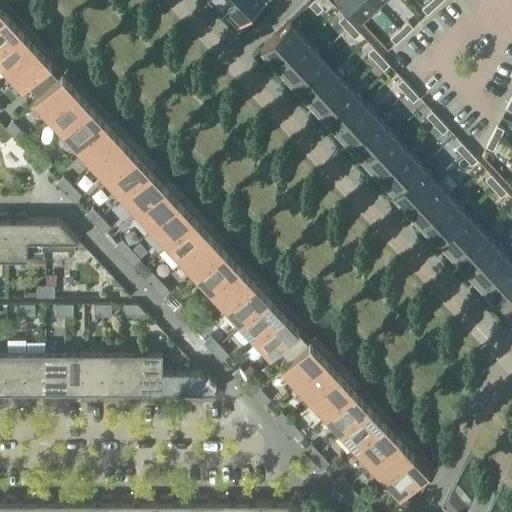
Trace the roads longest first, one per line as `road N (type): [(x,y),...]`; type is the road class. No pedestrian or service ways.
road 1 (residential): [(62,204),(276,442)]
road 2 (residential): [(0,441),(276,442)]
road 3 (residential): [(511,351),(428,511)]
